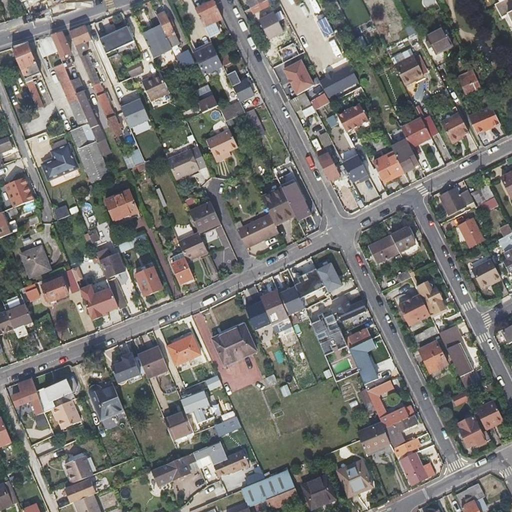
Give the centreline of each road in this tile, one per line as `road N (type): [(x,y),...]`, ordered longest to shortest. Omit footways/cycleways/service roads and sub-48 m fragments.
road 1 (residential): [(0,379),(217,294),(340,229)]
road 2 (residential): [(340,229),(461,475)]
road 3 (residential): [(224,0),(340,229)]
road 4 (residential): [(412,193),(477,323)]
road 5 (residential): [(130,0),(0,41)]
road 6 (residential): [(0,387),(53,511)]
road 7 (residential): [(0,92),(45,208)]
